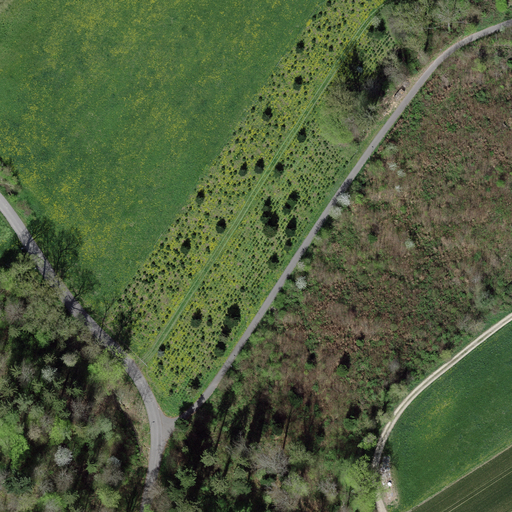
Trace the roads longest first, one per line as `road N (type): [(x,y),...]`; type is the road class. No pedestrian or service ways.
road 1 (track): [(511,19),(426,71),(213,385),(183,416),(156,422)]
road 2 (unclassified): [(144,511),(156,448),(148,395),(0,201)]
road 3 (track): [(511,313),(426,376),(397,410),(380,436),(377,511)]
